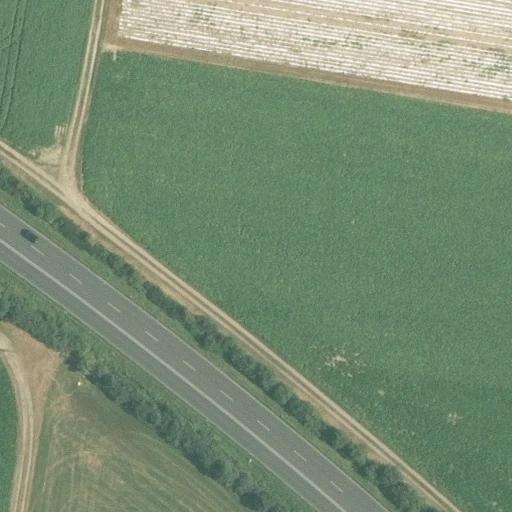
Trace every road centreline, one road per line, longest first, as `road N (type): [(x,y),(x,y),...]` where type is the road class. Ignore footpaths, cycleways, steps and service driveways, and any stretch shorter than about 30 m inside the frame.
road 1 (track): [(0,150),(52,181),(115,244),(309,393),(443,511)]
road 2 (trunk): [(0,233),(351,511)]
road 3 (track): [(103,0),(73,203)]
road 4 (track): [(0,342),(25,377),(29,456)]
